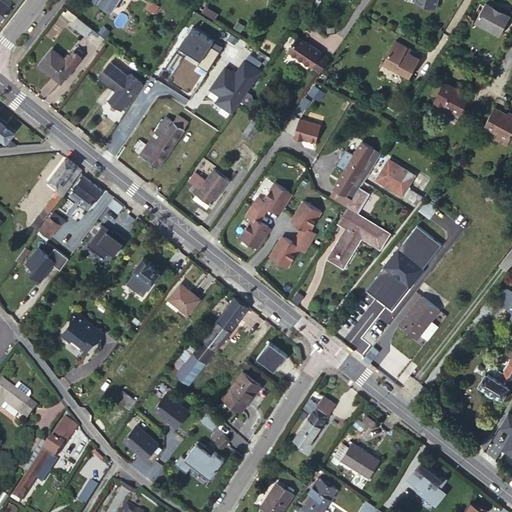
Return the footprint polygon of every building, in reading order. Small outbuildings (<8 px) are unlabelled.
[(0,0),(0,19),(9,7),(0,0)] [(93,0),(112,11),(118,0),(93,0)] [(502,10),(496,6),(487,1),(476,19),(500,34),(511,15),(502,10)] [(162,7),(156,3),(151,11),(157,15),(162,7)] [(93,28),(77,16),(72,23),(87,35),(93,28)] [(199,64),(208,70),(223,46),(192,26),(186,36),(185,36),(176,50),(185,56),(188,51),(202,59),(199,64)] [(232,34),(228,41),(234,45),(238,39),(232,34)] [(298,36),(288,51),(310,67),(311,65),(318,55),(320,52),(298,36)] [(395,39),(386,57),(397,63),(395,68),(410,75),(419,56),(409,51),(405,49),(407,44),(395,39)] [(82,57),(73,50),(66,59),(52,47),(39,63),(62,82),(82,57)] [(132,60),(123,52),(119,56),(129,64),(132,60)] [(250,53),(246,59),(261,70),(265,64),(250,53)] [(311,65),(320,71),(327,61),(318,55),(311,65)] [(397,63),(386,57),(384,61),(395,68),(397,63)] [(219,103),(232,111),(261,70),(246,59),(245,58),(239,67),(243,70),(239,75),(235,72),(225,65),(210,86),(219,93),(224,97),(219,103)] [(128,74),(109,61),(99,74),(118,88),(113,95),(114,100),(123,107),(142,80),(130,71),(128,74)] [(449,85),(449,84),(439,79),(428,99),(438,104),(439,103),(454,112),(464,94),(449,85)] [(450,83),(449,84),(449,85),(464,94),(465,91),(450,83)] [(310,93),(319,98),(324,90),(315,85),(310,93)] [(506,146),(511,135),(511,115),(507,113),(506,116),(501,113),(501,112),(494,108),(483,126),(497,134),(494,140),(506,146)] [(177,114),(173,120),(184,127),(188,121),(177,114)] [(184,127),(173,120),(166,115),(154,131),(152,135),(146,144),(140,152),(139,153),(159,167),(185,128),(184,127)] [(262,122),(254,116),(245,129),(253,135),(262,122)] [(299,117),(294,136),(316,142),(321,123),(299,117)] [(0,138),(3,141),(7,136),(12,130),(0,119),(0,138)] [(8,145),(16,144),(7,136),(3,141),(8,145)] [(133,147),(140,152),(146,144),(139,139),(133,147)] [(375,146),(364,139),(334,185),(335,185),(346,192),(375,146)] [(77,164),(67,157),(50,179),(59,186),(58,190),(35,221),(35,222),(34,224),(38,227),(72,181),(67,177),(77,164)] [(377,178),(402,193),(406,185),(413,174),(389,159),(377,178)] [(211,202),(211,203),(229,178),(214,167),(201,186),(194,181),(190,187),(197,192),(194,196),(202,202),(205,198),(211,202)] [(102,188),(84,175),(72,192),(89,206),(102,188)] [(285,203),(295,190),(278,178),(266,195),(261,191),(249,209),(254,213),(242,230),(258,242),(268,227),(266,226),(270,220),(261,214),(271,202),(279,207),(283,202),(285,203)] [(335,185),(330,193),(347,204),(352,196),(346,192),(335,185)] [(423,195),(406,185),(402,193),(418,203),(423,195)] [(347,204),(337,220),(347,226),(332,251),(346,260),(362,235),(381,246),(389,232),(357,212),(368,193),(358,187),(352,196),(347,204)] [(511,206),(499,197),(495,203),(511,214),(511,206)] [(205,198),(202,202),(207,206),(211,202),(205,198)] [(323,210),(307,198),(298,212),(299,214),(295,219),(304,225),(295,238),(286,232),(282,238),(280,236),(270,250),(287,262),(299,245),(304,248),(317,231),(311,227),(323,210)] [(437,208),(426,200),(419,210),(429,218),(437,208)] [(56,208),(50,216),(60,223),(61,224),(64,220),(60,216),(62,212),(56,208)] [(60,223),(50,216),(39,232),(48,239),(60,223)] [(112,226),(106,222),(89,243),(90,243),(91,242),(106,254),(105,255),(106,256),(112,249),(117,252),(129,237),(117,228),(115,232),(110,228),(112,226)] [(382,260),(386,264),(399,248),(395,245),(382,260)] [(30,249),(26,246),(16,258),(20,261),(30,249)] [(55,263),(62,268),(71,257),(56,246),(50,255),(39,247),(28,262),(36,268),(32,272),(43,280),(55,263)] [(399,248),(386,264),(384,266),(385,267),(393,273),(409,285),(423,267),(415,261),(399,248)] [(346,260),(332,251),(328,258),(342,267),(346,260)] [(153,262),(144,255),(135,268),(136,269),(129,280),(144,290),(151,280),(153,281),(160,270),(151,264),(153,262)] [(415,261),(423,267),(426,262),(419,256),(415,261)] [(91,263),(86,260),(73,278),(78,282),(91,263)] [(393,273),(385,267),(382,272),(382,274),(387,278),(390,278),(393,273)] [(144,290),(129,280),(127,283),(142,293),(144,290)] [(200,298),(181,283),(170,298),(166,303),(176,310),(179,306),(188,312),(200,298)] [(511,306),(511,304),(511,287),(508,286),(502,303),(511,306)] [(418,337),(426,327),(439,309),(421,295),(399,324),(417,338),(418,337)] [(203,339),(216,348),(248,306),(235,296),(203,339)] [(79,310),(73,309),(71,320),(62,332),(71,339),(72,337),(87,349),(95,339),(99,337),(104,331),(87,318),(88,317),(79,310)] [(432,332),(426,327),(418,337),(424,342),(432,332)] [(191,382),(216,348),(203,339),(199,345),(178,372),(191,382)] [(178,372),(199,345),(193,340),(172,368),(178,372)] [(269,341),(257,356),(275,370),(282,361),(283,361),(288,355),(269,341)] [(479,383),(503,397),(510,385),(511,381),(511,346),(504,342),(500,349),(511,356),(503,371),(499,369),(495,375),(487,370),(479,383)] [(240,364),(236,362),(231,368),(235,371),(240,364)] [(243,371),(224,397),(242,410),(249,401),(248,400),(259,384),(243,371)] [(0,407),(4,402),(5,400),(9,403),(8,405),(26,419),(36,406),(28,399),(31,395),(30,392),(19,383),(14,389),(1,379),(0,381),(0,407)] [(189,410),(166,393),(154,409),(178,426),(189,410)] [(309,400),(302,408),(310,414),(293,438),(305,446),(335,405),(323,396),(317,405),(309,400)] [(208,408),(200,417),(213,429),(217,424),(221,419),(208,408)] [(76,415),(67,409),(63,415),(73,421),(76,415)] [(511,414),(507,412),(499,427),(511,434),(501,449),(511,455),(511,414)] [(63,415),(56,426),(57,428),(52,436),(63,444),(65,443),(77,424),(73,421),(63,415)] [(373,421),(363,415),(360,421),(369,427),(373,421)] [(136,424),(123,440),(146,458),(154,449),(158,444),(159,443),(136,424)] [(224,434),(217,442),(223,447),(230,439),(224,434)] [(63,444),(52,436),(43,450),(49,455),(51,457),(54,458),(63,444)] [(207,445),(200,439),(186,457),(182,454),(176,462),(187,471),(191,466),(199,472),(201,469),(211,477),(226,458),(215,450),(213,453),(206,447),(207,445)] [(351,442),(340,460),(369,478),(380,460),(351,442)] [(162,448),(158,444),(154,449),(157,453),(162,448)] [(49,455),(43,450),(12,495),(19,500),(22,495),(44,464),(49,455)] [(418,491),(435,504),(444,494),(438,489),(445,481),(442,478),(443,478),(422,461),(409,477),(421,488),(418,491)] [(91,495),(97,485),(89,480),(83,490),(91,495)] [(308,510),(311,511),(321,511),(326,505),(325,504),(321,501),(327,493),(331,486),(323,481),(313,495),(311,493),(301,508),(306,511),(308,510)] [(276,483),(260,507),(268,511),(281,511),(294,495),(276,483)] [(85,504),(91,495),(83,490),(78,498),(85,504)] [(321,501),(325,504),(330,495),(327,493),(321,501)] [(369,502),(377,507),(380,503),(372,498),(369,502)] [(358,511),(375,511),(377,510),(377,509),(365,501),(358,511)] [(484,511),(471,503),(464,511),(484,511)]
